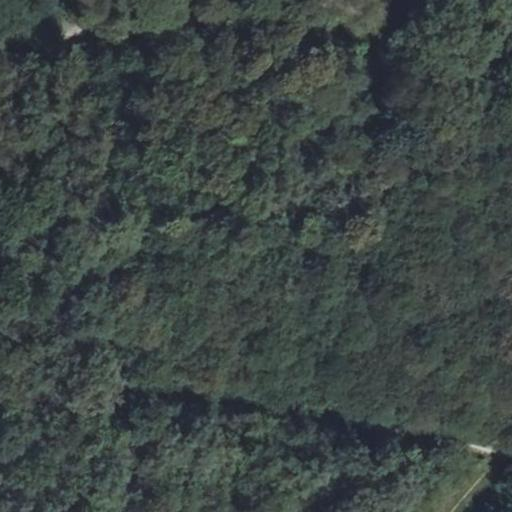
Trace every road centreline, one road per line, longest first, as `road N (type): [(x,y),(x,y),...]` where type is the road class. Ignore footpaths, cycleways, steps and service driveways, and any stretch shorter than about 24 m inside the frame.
road 1 (track): [(0,38),(84,37),(256,6),(335,8),(432,24),(497,64),(511,84)]
road 2 (track): [(511,454),(271,399),(181,388),(116,387),(0,415)]
